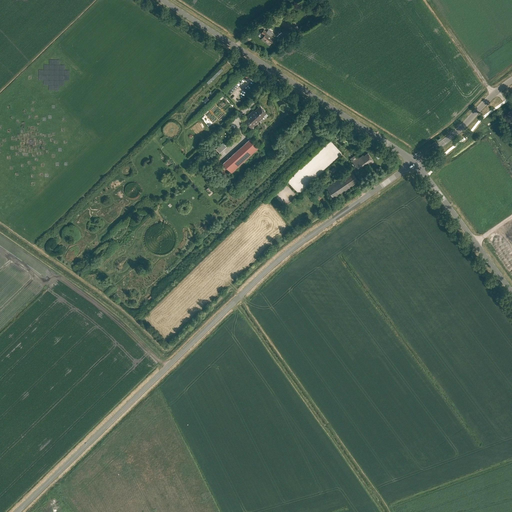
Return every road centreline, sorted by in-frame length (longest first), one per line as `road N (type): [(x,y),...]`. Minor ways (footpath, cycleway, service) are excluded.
road 1 (tertiary): [(16,511),(285,254),(415,163)]
road 2 (tertiary): [(415,163),(161,0)]
road 3 (tertiary): [(511,292),(415,163)]
road 4 (tertiary): [(415,163),(511,80)]
